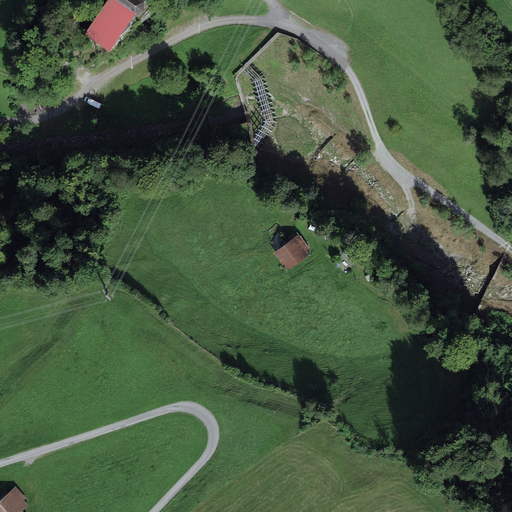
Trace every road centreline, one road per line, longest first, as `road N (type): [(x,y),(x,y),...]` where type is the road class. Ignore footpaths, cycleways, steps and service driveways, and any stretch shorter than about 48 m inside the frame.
road 1 (unclassified): [(0,463),(168,408),(192,408),(213,430),(209,451),(153,511)]
road 2 (residential): [(0,123),(59,110),(133,60),(203,27),(277,21)]
road 3 (trunk): [(121,0),(0,102)]
